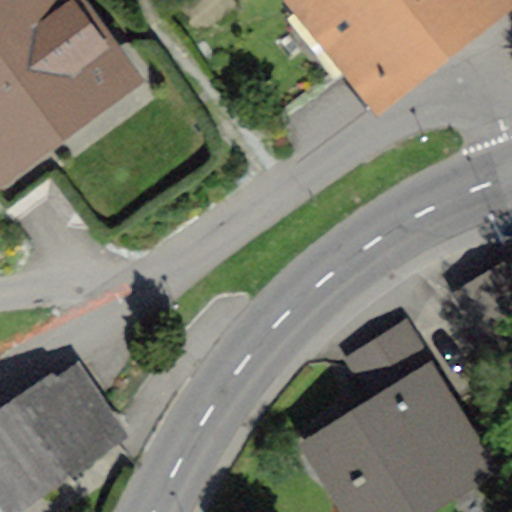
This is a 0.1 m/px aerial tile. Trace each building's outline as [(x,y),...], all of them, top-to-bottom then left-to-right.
[(0,165),(117,80),(57,0),(21,0),(0,16),(0,165)] [(320,0),(316,3),(384,89),(421,57),(419,55),(488,1),(487,0),(320,0)] [(495,350),(511,338),(511,277),(508,270),(462,299),(495,350)] [(359,511),(398,511),(475,464),(429,389),(438,383),(408,333),(356,366),(385,412),(322,452),(359,511)] [(110,429),(70,373),(0,423),(0,487),(9,500),(110,429)]
